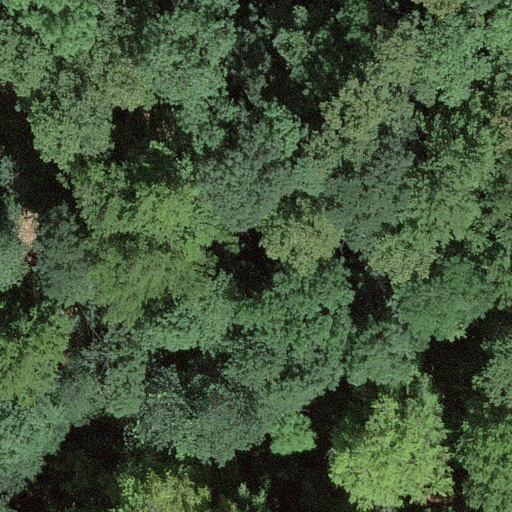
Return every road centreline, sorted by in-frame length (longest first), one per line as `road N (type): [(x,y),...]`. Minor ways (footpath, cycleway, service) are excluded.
road 1 (track): [(140,438),(312,316),(511,228)]
road 2 (track): [(140,438),(39,511)]
